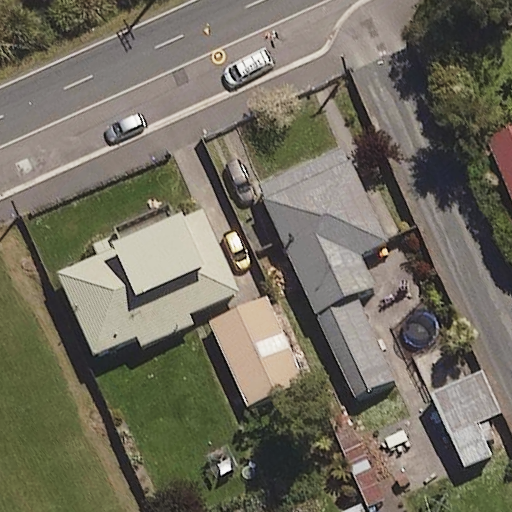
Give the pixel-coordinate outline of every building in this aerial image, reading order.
[(511,145),(490,155),(511,205),(511,145)] [(394,247),(352,153),(261,194),(357,404),(395,386),(358,304),(375,296),(360,262),(394,247)] [(241,297),(203,213),(179,224),(175,215),(99,250),(106,266),(62,286),(98,366),(142,346),(145,353),(195,330),(191,320),(241,297)] [(213,330),(249,412),(311,385),(274,303),(213,330)] [(501,419),(484,381),(436,402),(467,473),(496,461),(481,428),(501,419)]
